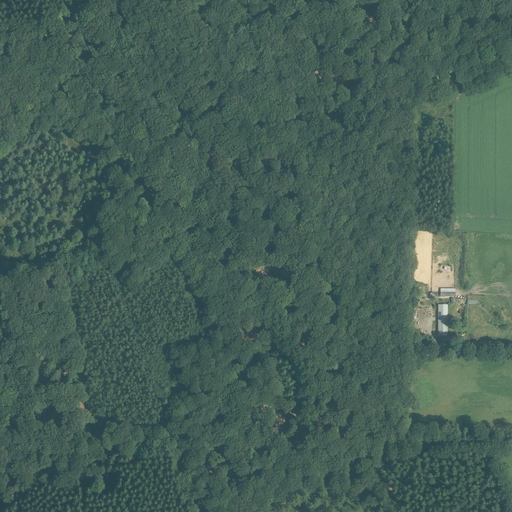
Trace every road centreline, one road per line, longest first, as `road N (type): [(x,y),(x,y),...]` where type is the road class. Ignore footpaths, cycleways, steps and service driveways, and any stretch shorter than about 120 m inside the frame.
road 1 (track): [(511,54),(439,95),(346,99),(294,113),(336,261),(374,458)]
road 2 (track): [(95,454),(250,450)]
road 3 (track): [(374,458),(511,441)]
